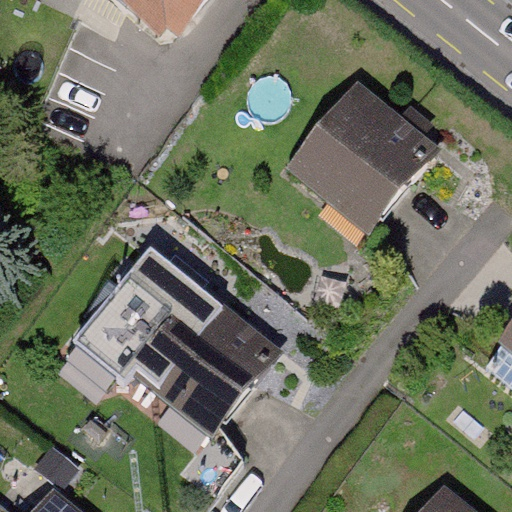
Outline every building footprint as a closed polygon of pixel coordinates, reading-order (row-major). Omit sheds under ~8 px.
[(131,0),(178,40),(211,0),(131,0)] [(460,151),(376,84),(297,181),(381,249),(460,151)] [(168,272),(153,259),(74,354),(126,396),(140,379),(217,442),(282,364),(186,284),(194,275),(177,261),(168,272)] [(511,325),(497,342),(511,354),(511,325)] [(98,511),(58,482),(36,511),(98,511)] [(465,511),(446,496),(433,511),(465,511)]
